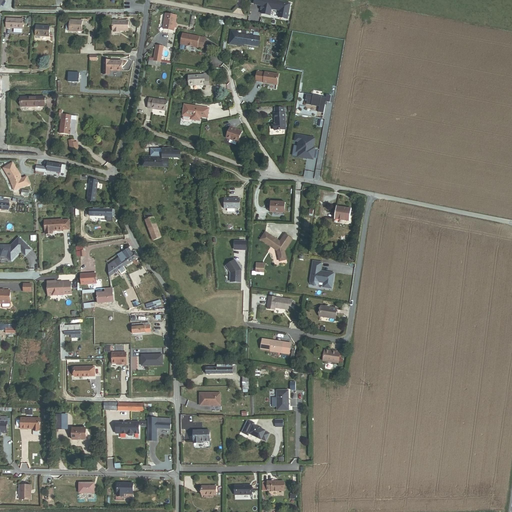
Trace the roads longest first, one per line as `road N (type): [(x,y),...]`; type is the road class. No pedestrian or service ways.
road 1 (unclassified): [(128,124),(261,173),(511,222)]
road 2 (residential): [(114,175),(119,208),(173,308),(178,511)]
road 3 (residential): [(146,0),(128,124)]
